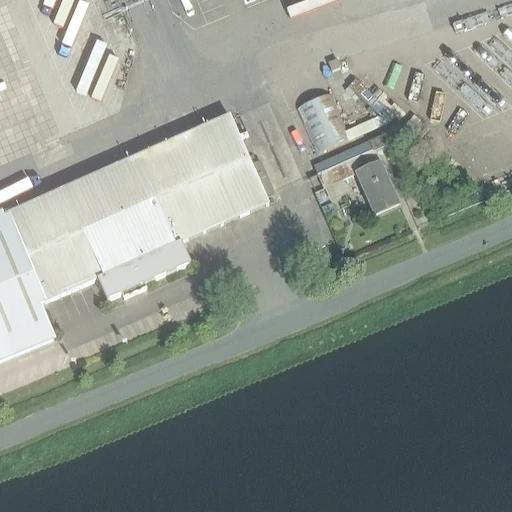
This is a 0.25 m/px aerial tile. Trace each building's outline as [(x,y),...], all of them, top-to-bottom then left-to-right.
[(54,0),(76,53),(104,42),(87,0),(54,0)] [(349,141),(330,95),(296,110),(315,156),(349,141)] [(355,140),(391,127),(387,116),(351,130),(355,140)] [(267,206),(229,119),(3,218),(1,214),(0,214),(0,363),(54,341),(39,306),(43,305),(44,305),(96,282),(106,303),(121,297),(143,287),(189,266),(179,245),(267,206)] [(380,138),(367,144),(371,153),(385,148),(380,138)] [(368,169),(363,156),(326,172),(322,164),(313,168),(322,190),(354,177),(373,219),(399,208),(380,164),(368,169)]
